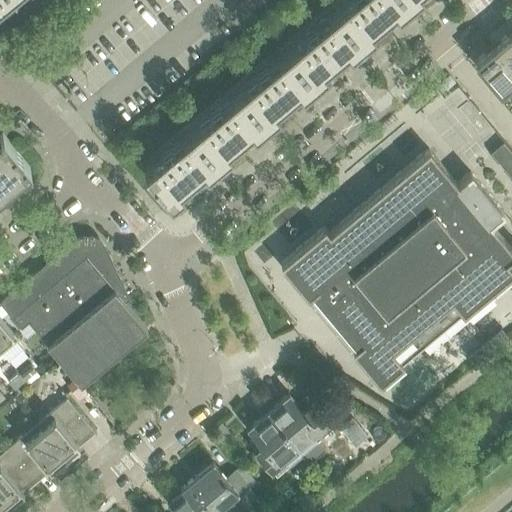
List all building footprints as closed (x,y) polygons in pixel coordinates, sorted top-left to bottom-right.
[(378,18),(386,12),(394,6),(397,10),(408,0),(344,0),(336,7),(362,39),(374,29),(371,24),(378,18)] [(323,64),(336,53),(346,45),(349,49),(362,39),(336,7),(288,48),(314,79),(327,68),(323,64)] [(511,34),(509,31),(492,45),(511,68),(511,34)] [(511,77),(511,68),(492,45),(475,60),(499,89),(511,77)] [(287,94),(291,91),(298,86),(301,90),(314,79),(288,48),(240,87),(266,119),(278,109),(275,105),(281,99),(287,94)] [(227,144),(239,134),(243,131),(244,131),(250,125),(253,129),(266,119),(240,87),(192,127),(218,159),(231,148),(227,144)] [(179,184),(196,171),(202,165),(205,169),(218,159),(192,127),(143,168),(169,199),(183,188),(179,184)] [(16,176),(30,165),(2,132),(0,133),(0,189),(10,182),(16,176)] [(511,151),(503,140),(490,151),(511,177),(511,151)] [(324,225),(280,262),(307,294),(310,292),(355,346),(352,348),(379,380),(459,314),(511,269),(511,248),(490,222),(504,210),(470,169),(456,181),(428,148),(329,231),(324,225)] [(147,326),(123,297),(126,296),(102,244),(98,238),(91,235),(83,234),(33,273),(32,272),(28,274),(29,277),(0,301),(20,326),(28,319),(80,382),(147,326)] [(18,337),(5,321),(0,315),(0,348),(1,350),(8,358),(22,347),(15,339),(18,337)] [(475,364),(508,335),(506,332),(501,326),(467,354),(472,361),(475,364)] [(25,379),(36,370),(30,363),(19,372),(25,379)] [(14,387),(25,379),(19,372),(8,381),(14,387)] [(78,396),(86,390),(80,382),(71,388),(78,396)] [(27,401),(28,393),(24,389),(15,397),(22,405),(27,401)] [(325,421),(307,400),(300,406),(288,392),(268,409),(299,446),(302,444),(301,442),(325,421)] [(96,430),(78,409),(65,393),(64,394),(66,396),(35,422),(64,457),(79,445),(77,443),(93,430),(95,431),(96,430)] [(299,446),(268,409),(248,425),(260,439),(253,445),(271,467),(295,446),(297,448),(299,446)] [(367,435),(352,417),(340,427),(355,445),(367,435)] [(64,457),(35,422),(7,445),(19,459),(36,478),(48,467),(50,469),(64,457)] [(36,478),(19,459),(7,445),(0,450),(0,492),(9,503),(23,491),(22,489),(26,485),(34,479),(36,480),(37,479),(36,478)] [(249,485),(235,468),(225,476),(212,460),(189,480),(214,509),(237,490),(245,500),(255,492),(249,485)] [(256,480),(241,462),(235,468),(249,485),(256,480)] [(210,511),(214,509),(189,480),(166,499),(177,511),(210,511)] [(0,510),(9,503),(0,492),(0,510)]
